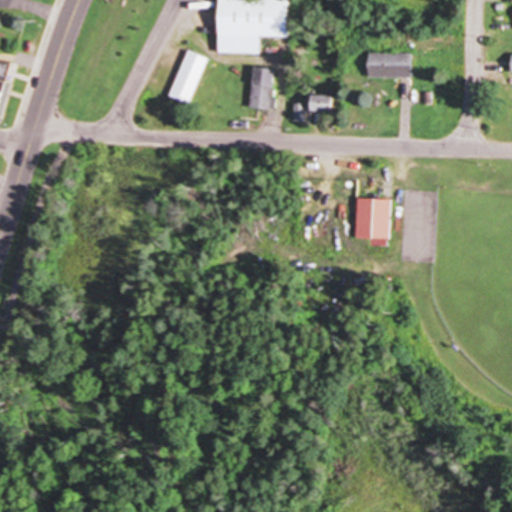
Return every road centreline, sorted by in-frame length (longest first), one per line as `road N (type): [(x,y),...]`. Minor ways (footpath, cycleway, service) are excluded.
road 1 (residential): [(511,151),(108,132),(36,121)]
road 2 (track): [(135,0),(78,128),(0,385)]
road 3 (primary): [(0,239),(77,0)]
road 4 (residential): [(466,150),(479,0)]
road 5 (residential): [(108,132),(173,0)]
